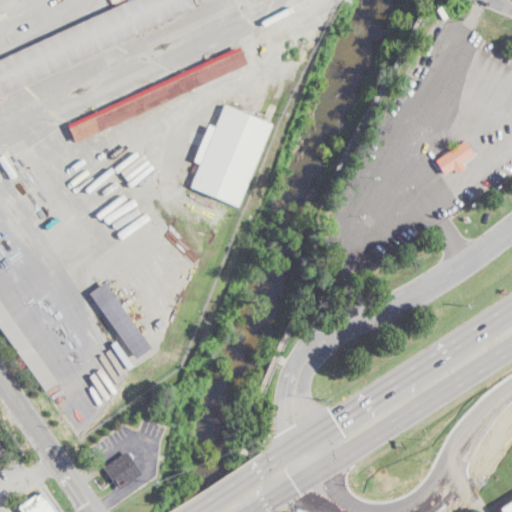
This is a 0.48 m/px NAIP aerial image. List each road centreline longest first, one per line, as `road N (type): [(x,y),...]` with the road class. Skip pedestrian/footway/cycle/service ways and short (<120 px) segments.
road 1 (tertiary): [(511,225),(316,347),(292,398),(292,426),(307,457)]
road 2 (primary): [(511,304),(266,461)]
road 3 (primary): [(317,476),(511,351)]
road 4 (tertiary): [(0,372),(95,511)]
road 5 (tertiary): [(412,511),(440,487),(477,423),(511,386)]
